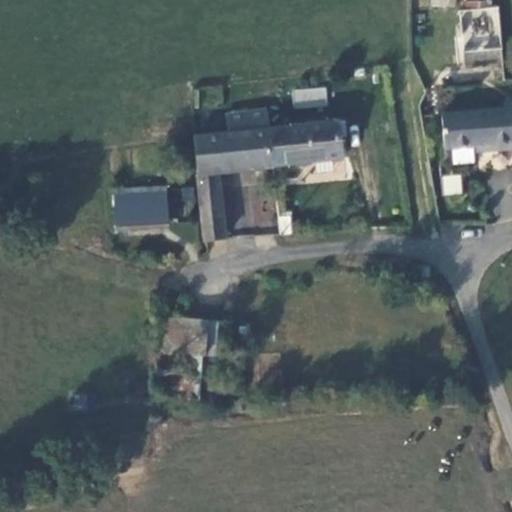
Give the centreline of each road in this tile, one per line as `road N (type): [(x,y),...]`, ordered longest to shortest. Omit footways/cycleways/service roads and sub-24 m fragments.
road 1 (unclassified): [(462,266),(383,244),(280,253),(223,269),(213,283)]
road 2 (unclassified): [(462,266),(511,426)]
